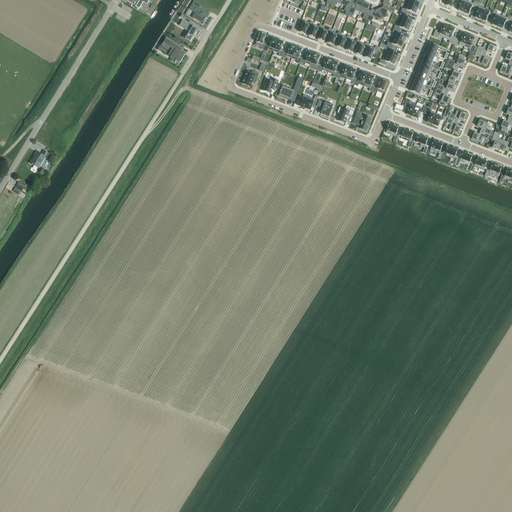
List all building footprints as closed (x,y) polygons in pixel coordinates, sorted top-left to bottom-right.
[(187,0),(182,10),(187,14),(194,0),(187,0)] [(343,0),(341,4),(346,6),(344,11),(349,13),(353,3),(349,2),(350,0),(343,0)] [(353,3),(349,13),(353,15),(355,10),(360,12),(364,3),(358,0),(356,5),(353,3)] [(410,0),(409,5),(418,9),(420,3),(413,0),(410,0)] [(458,0),(457,2),(461,3),(458,10),(463,13),(468,1),(464,0),(458,0)] [(468,1),(463,13),(468,15),(471,8),(475,9),(477,3),(474,2),(473,4),(468,1)] [(205,13),(204,12),(206,9),(195,2),(193,5),(195,7),(193,11),(195,13),(192,18),(202,24),(206,18),(207,18),(209,15),(205,13)] [(364,3),(360,12),(364,14),(362,18),(367,20),(371,11),(368,10),(370,5),(364,3)] [(477,3),(475,9),(478,11),(475,18),(480,20),(485,9),(480,6),(481,4),(477,3)] [(382,8),(379,9),(383,19),(388,16),(387,14),(388,11),(393,13),(395,9),(388,6),(384,5),(383,8),(382,8)] [(402,8),(401,12),(407,14),(408,11),(415,14),(418,9),(409,5),(406,10),(402,8)] [(371,11),(367,20),(371,22),(374,17),(376,18),(378,21),(383,19),(379,9),(375,10),(375,11),(371,10),(371,11)] [(485,9),(480,20),(485,22),(488,15),(492,16),(494,10),(491,9),(490,11),(485,9)] [(494,10),(492,16),(495,18),(492,25),(497,27),(502,16),(501,16),(496,14),(498,11),(494,10)] [(401,12),(399,15),(404,17),(401,22),(410,26),(413,20),(406,17),(407,14),(401,12)] [(502,16),(497,27),(503,29),(505,22),(509,24),(511,17),(508,16),(507,18),(502,16),(501,16),(502,16)] [(183,20),(179,26),(189,32),(185,39),(190,42),(194,36),(197,38),(201,31),(183,20)] [(303,23),(299,32),(305,34),(308,27),(311,29),(312,27),(314,22),(310,21),(309,25),(303,23)] [(395,25),(394,29),(400,31),(401,28),(408,31),(410,26),(401,22),(399,27),(395,25)] [(311,29),(309,36),(315,38),(317,31),(321,32),(322,30),(323,26),(320,25),(318,29),(312,27),(311,29)] [(440,32),(438,36),(444,38),(449,27),(443,25),(440,32)] [(449,27),(444,38),(449,41),(450,41),(451,37),(454,30),(449,27)] [(321,32),(318,39),(324,42),(327,35),(330,36),(331,34),(333,30),(329,28),(327,33),(322,30),(321,32)] [(394,29),(392,32),(396,34),(394,39),(403,43),(406,37),(399,35),(400,31),(394,29)] [(330,36),(327,43),(333,45),(336,38),(339,40),(340,37),(342,33),(338,32),(337,36),(331,34),(330,36)] [(257,39),(256,42),(262,44),(260,49),(264,50),(266,44),(263,42),(265,35),(260,33),(258,36),(257,39)] [(463,33),(459,45),(464,47),(469,36),(463,33)] [(339,40),(337,47),(343,49),(345,42),(349,43),(350,41),(351,37),(348,35),(346,40),(340,37),(339,40)] [(469,36),(464,47),(470,49),(472,45),(475,38),(469,36)] [(181,52),(183,48),(166,38),(163,43),(175,50),(170,57),(172,59),(171,61),(175,63),(176,61),(179,63),(185,55),(181,52)] [(266,44),(264,50),(267,52),(269,47),(274,49),(278,40),(272,38),(270,45),(266,44)] [(349,43),(346,50),(352,52),(355,45),(358,47),(359,45),(361,40),(357,39),(355,43),(350,41),(349,43)] [(388,42),(386,46),(393,48),(394,45),(401,48),(403,43),(394,39),(392,44),(388,42)] [(278,40),(274,49),(280,51),(278,56),(282,57),(284,51),(281,49),(284,42),(278,40)] [(358,47),(355,54),(361,56),(364,49),(367,50),(368,48),(370,44),(366,42),(365,47),(359,45),(358,47)] [(430,43),(428,48),(436,52),(438,47),(430,43)] [(478,46),(476,51),(485,54),(486,51),(492,53),(494,47),(485,43),(483,48),(478,46)] [(284,51),(282,57),(285,58),(287,54),(292,56),(296,47),(290,45),(288,52),(284,51)] [(367,50),(365,57),(371,60),(373,53),(377,54),(379,47),(376,46),(374,50),(368,48),(367,50)] [(386,46),(385,49),(389,51),(387,56),(396,60),(398,54),(391,52),(393,48),(386,46)] [(296,47),(292,56),(298,58),(296,63),(300,64),(302,58),(299,56),(302,49),(296,47)] [(428,48),(426,53),(434,57),(436,58),(439,53),(436,52),(428,48)] [(476,51),(474,55),(479,57),(477,62),(486,66),(489,60),(484,57),(485,54),(476,51)] [(302,58),(300,64),(303,65),(305,61),(311,63),(314,54),(308,52),(306,59),(302,58)] [(426,53),(424,58),(432,61),(434,57),(426,53)] [(314,54),(311,63),(316,65),(314,70),(318,71),(320,65),(317,63),(320,56),(314,54)] [(449,59),(447,64),(458,68),(459,65),(462,67),(465,60),(464,60),(465,57),(459,54),(458,58),(459,58),(457,62),(449,59)] [(381,59),(379,63),(386,65),(387,62),(394,65),(396,60),(387,56),(385,61),(381,59)] [(424,58),(422,62),(430,66),(432,61),(424,58)] [(320,65),(318,71),(321,72),(323,68),(329,70),(332,61),(327,59),(324,66),(320,65)] [(332,61),(329,70),(334,72),(333,77),(336,78),(339,72),(335,70),(338,63),(332,61)] [(422,62),(420,67),(431,72),(433,67),(430,66),(422,62)] [(447,64),(445,69),(453,72),(451,76),(450,76),(449,79),(455,82),(456,79),(457,79),(460,73),(457,71),(458,68),(447,64)] [(502,65),(500,72),(509,75),(511,71),(511,65),(509,64),(508,67),(502,65)] [(339,72),(336,78),(340,79),(341,75),(347,77),(350,68),(345,66),(342,73),(339,72)] [(420,67),(418,72),(429,76),(431,72),(420,67)] [(350,68),(347,77),(352,79),(351,84),(354,85),(357,79),(353,77),(356,70),(350,68)] [(246,72),(242,83),(250,86),(252,82),(255,84),(259,74),(252,71),(251,74),(246,72)] [(418,72),(416,77),(424,80),(427,81),(429,76),(418,72)] [(357,79),(354,85),(358,86),(359,82),(365,84),(368,75),(363,73),(360,80),(357,79)] [(368,75),(365,84),(370,86),(369,91),(372,92),(375,86),(371,84),(374,77),(368,75)] [(416,77),(414,81),(422,85),(423,85),(424,80),(416,77)] [(262,90),(270,94),(270,93),(271,90),(275,91),(278,81),(279,81),(272,79),(271,81),(266,79),(262,90)] [(439,84),(437,89),(447,93),(449,90),(452,92),(455,85),(453,85),(455,82),(449,79),(447,83),(448,83),(447,87),(439,84)] [(375,86),(372,92),(376,93),(377,89),(383,91),(384,88),(385,88),(386,86),(385,85),(387,82),(381,80),(378,87),(375,86)] [(414,81),(412,86),(422,90),(424,85),(423,85),(422,85),(414,81)] [(412,86),(410,91),(420,95),(422,90),(412,86)] [(283,87),(279,96),(284,97),(283,98),(287,99),(287,98),(294,100),(298,90),(294,89),(293,91),(283,87)] [(437,89),(435,94),(443,97),(441,101),(440,101),(438,104),(444,107),(445,103),(447,104),(449,98),(446,96),(447,93),(437,89)] [(300,97),(297,105),(310,110),(313,102),(311,101),(312,98),(304,95),(303,98),(300,97)] [(319,100),(317,106),(323,109),(321,114),(329,117),(333,105),(319,100)] [(408,110),(406,114),(412,117),(415,108),(410,105),(409,108),(408,110)] [(415,108),(412,117),(418,119),(422,107),(416,105),(415,108)] [(339,113),(337,119),(341,121),(345,123),(348,114),(352,115),(355,108),(350,107),(349,111),(339,107),(337,113),(339,113)] [(450,114),(448,118),(457,122),(458,119),(463,121),(466,115),(457,111),(455,115),(450,114)] [(431,112),(427,122),(432,125),(436,114),(431,112)] [(356,114),(352,123),(357,125),(358,124),(361,125),(359,128),(366,131),(371,119),(364,116),(364,117),(361,116),(356,114)] [(436,114),(432,125),(438,127),(442,116),(436,114)] [(448,118),(446,123),(451,125),(449,130),(458,134),(461,127),(455,125),(457,122),(448,118)] [(503,120),(501,127),(502,127),(501,131),(506,133),(508,129),(507,129),(509,125),(511,125),(511,120),(508,119),(507,122),(503,120)] [(479,120),(477,126),(482,129),(481,132),(489,135),(491,130),(487,129),(489,124),(479,120)] [(389,124),(386,133),(395,136),(393,141),(396,142),(398,136),(396,135),(398,128),(389,124)] [(404,130),(401,139),(410,142),(408,147),(411,148),(413,142),(410,141),(413,133),(404,130)] [(474,133),(472,139),(481,143),(483,138),(487,140),(489,135),(481,132),(479,135),(474,133)] [(495,132),(491,141),(494,142),(493,147),(499,150),(503,140),(498,138),(500,134),(495,132)] [(419,135),(416,142),(421,144),(420,146),(424,148),(423,153),(425,154),(428,147),(425,146),(428,139),(419,135)] [(503,140),(499,150),(505,152),(507,147),(510,148),(511,142),(511,138),(509,137),(507,141),(503,140)] [(433,141),(430,150),(439,153),(437,158),(440,159),(443,153),(440,152),(443,145),(433,141)] [(448,147),(446,153),(450,155),(449,157),(454,159),(452,164),(455,165),(457,159),(455,157),(457,150),(448,147)] [(32,165),(33,165),(35,166),(33,168),(37,170),(38,168),(39,168),(45,158),(48,160),(51,155),(44,151),(42,155),(37,152),(34,156),(35,156),(31,163),(32,164),(32,165)] [(457,159),(455,165),(458,166),(460,161),(464,163),(465,161),(470,163),(472,156),(463,152),(460,160),(457,159)] [(472,164),(470,171),(473,172),(474,167),(483,170),(487,162),(478,158),(475,165),(472,164)] [(487,170),(484,176),(487,177),(489,173),(494,174),(495,172),(499,174),(502,167),(492,164),(490,171),(487,170)] [(502,176),(499,182),(502,183),(504,178),(508,180),(509,178),(511,178),(511,171),(507,169),(504,177),(502,176)]
